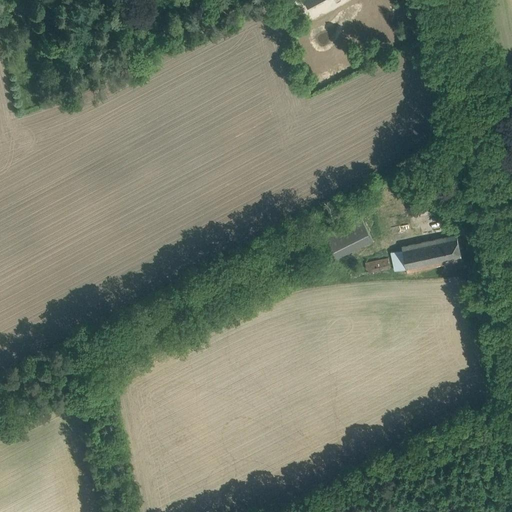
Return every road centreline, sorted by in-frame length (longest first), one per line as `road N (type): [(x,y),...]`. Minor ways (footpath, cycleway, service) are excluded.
road 1 (track): [(116,511),(84,380),(93,352),(366,208)]
road 2 (track): [(451,0),(511,285)]
